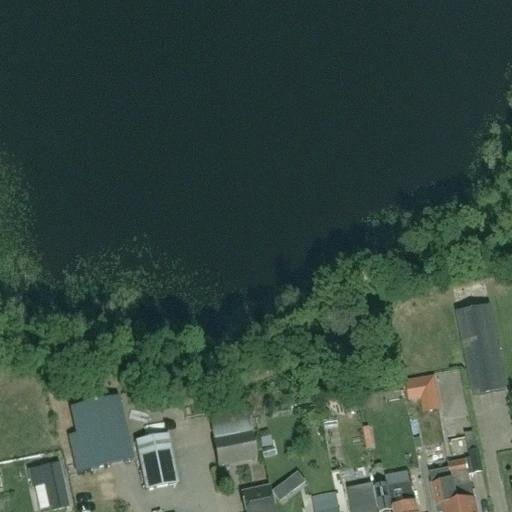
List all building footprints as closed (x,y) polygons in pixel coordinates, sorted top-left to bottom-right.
[(489,308),(457,314),(473,397),(506,390),(489,308)] [(425,414),(439,412),(432,379),(406,384),(409,399),(422,396),(425,414)] [(75,435),(68,437),(77,474),(131,461),(117,399),(70,409),(75,435)] [(299,417),(275,420),(279,447),(303,444),(299,417)] [(250,434),(212,442),(218,469),(256,461),(250,434)] [(168,436),(136,443),(146,492),(178,486),(168,436)] [(435,443),(422,447),(428,465),(441,460),(435,443)] [(468,452),(473,475),(483,473),(478,450),(468,452)] [(448,465),(451,477),(452,476),(468,473),(466,461),(448,465)] [(29,473),(33,488),(45,486),(50,511),(51,511),(68,508),(58,466),(29,473)] [(459,511),(452,476),(451,477),(449,470),(430,474),(437,511),(459,511)] [(452,476),(459,511),(477,511),(472,485),(471,485),(468,473),(452,476)] [(393,511),(417,511),(416,505),(414,505),(410,485),(389,489),(389,486),(374,489),(379,511),(389,511),(393,511)] [(352,511),(376,511),(371,488),(348,493),(352,511)] [(273,511),(269,489),(241,495),(244,511),(273,511)] [(339,511),(337,501),(313,507),(313,511),(339,511)]
